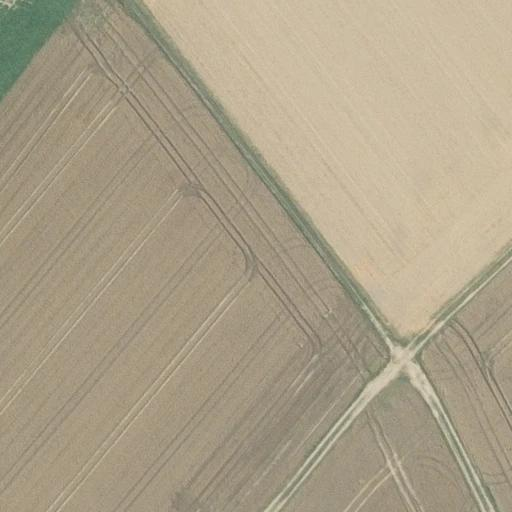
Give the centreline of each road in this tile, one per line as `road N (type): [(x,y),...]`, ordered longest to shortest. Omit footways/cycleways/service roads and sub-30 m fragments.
road 1 (track): [(130,0),(404,359),(480,511)]
road 2 (track): [(511,251),(404,359),(273,511)]
